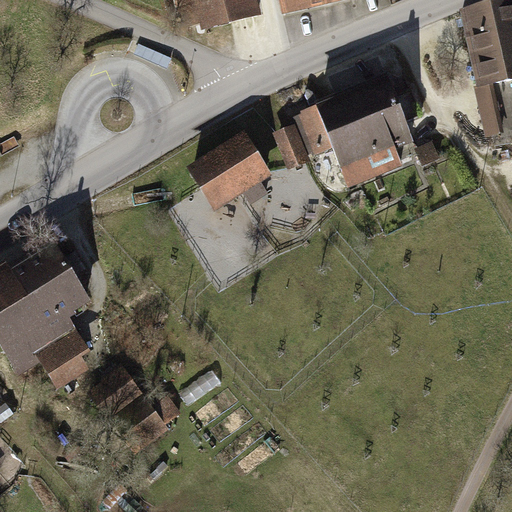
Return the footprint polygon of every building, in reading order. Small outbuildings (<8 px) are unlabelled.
[(260,0),(181,0),(190,35),(265,16),(260,0)] [(358,0),(283,0),(288,17),(358,0)] [(511,3),(461,14),(476,92),(511,84),(511,3)] [(140,45),(135,56),(169,71),(173,60),(140,45)] [(393,81),(322,108),(354,193),(425,166),(393,81)] [(332,151),(317,109),(296,117),(300,128),(278,136),(289,166),(332,151)] [(251,138),(192,171),(213,208),(272,174),(251,138)] [(57,239),(0,272),(0,337),(23,376),(42,365),(59,393),(100,369),(73,324),(98,309),(57,239)] [(130,370),(95,391),(110,414),(144,392),(130,370)] [(139,449),(168,428),(147,400),(118,422),(139,449)]
